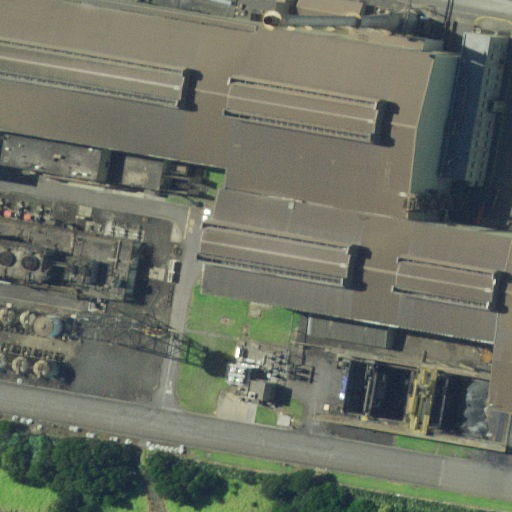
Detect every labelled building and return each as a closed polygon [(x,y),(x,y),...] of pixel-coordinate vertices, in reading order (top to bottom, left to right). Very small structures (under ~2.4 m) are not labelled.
[(12,123),(294,169),(274,288),(511,327),(511,219),(463,211),(490,51),(177,0),(0,0),(0,162),(6,163),(12,123)] [(14,319),(16,321),(18,322),(21,323),(23,322),(25,321),(27,319),(28,317),(28,314),(27,312),(25,310),(23,309),(21,308),(19,308),(17,309),(15,311),(14,313),(13,315),(13,317),(14,319)] [(32,323),(34,325),(36,326),(39,326),(41,326),(43,325),(45,323),(46,321),(46,318),(45,316),(43,314),(41,313),(39,312),(37,312),(35,313),(33,315),(32,316),(31,319),(31,321),(32,323)] [(56,327),(57,329),(59,330),(62,330),(64,330),(66,329),(68,327),(69,324),(69,322),(68,320),(67,318),(65,316),(62,316),(60,316),(58,317),(56,318),(55,320),(54,322),(55,325),(56,327)] [(125,335),(128,338),(131,339),(135,340),(139,339),(142,337),(144,334),(146,330),(146,327),(145,323),(142,320),(139,318),(136,317),(132,317),(128,318),(125,321),(123,324),(122,328),(123,332),(125,335)] [(10,365),(12,367),(14,368),(16,368),(19,368),(21,367),(22,365),(23,363),(23,360),(23,358),(21,356),(19,355),(17,354),(14,354),(12,355),(11,357),(10,359),(9,361),(9,363),(10,365)] [(28,369),(30,371),(32,372),(34,372),(37,372),(39,371),(40,369),(41,366),(41,364),(41,362),(39,360),(37,358),(35,358),(33,358),(30,359),(29,360),(28,362),(27,364),(27,367),(28,369)] [(51,373),(53,375),(55,376),(58,376),(60,376),(62,374),(64,373),(64,370),(65,368),(64,366),(62,364),(60,362),(58,362),(56,362),(54,363),(52,364),(51,366),(50,368),(50,371),(51,373)] [(264,382),(261,398),(278,400),(281,384),(264,382)]
